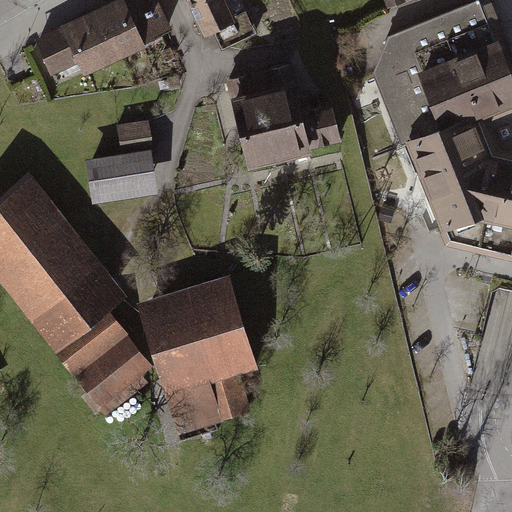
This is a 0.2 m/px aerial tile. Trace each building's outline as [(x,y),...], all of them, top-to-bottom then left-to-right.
[(128,0),(113,0),(34,38),(52,76),(80,63),(86,76),(149,45),(147,42),(174,29),(159,0),(129,0),(128,1),(128,0)] [(228,0),(187,0),(204,37),(214,32),(222,51),(259,34),(248,9),(235,15),(228,0)] [(483,6),(481,0),(392,36),(376,74),(403,148),(410,145),(448,244),(511,258),(511,154),(500,152),(487,122),(511,111),(511,48),(493,2),(483,6)] [(406,0),(385,0),(388,8),(407,2),(406,0)] [(293,64),(230,79),(234,97),(231,98),(249,169),(313,153),(312,149),(342,142),(332,102),(302,109),(297,87),(299,86),(293,64)] [(93,199),(158,190),(148,121),(117,125),(121,153),(87,158),(93,199)] [(29,172),(0,194),(0,282),(56,353),(109,311),(129,296),(29,172)] [(259,367),(230,274),(139,302),(180,434),(252,412),(240,373),(259,367)] [(153,367),(109,311),(56,353),(106,416),(149,382),(143,375),(153,367)]
